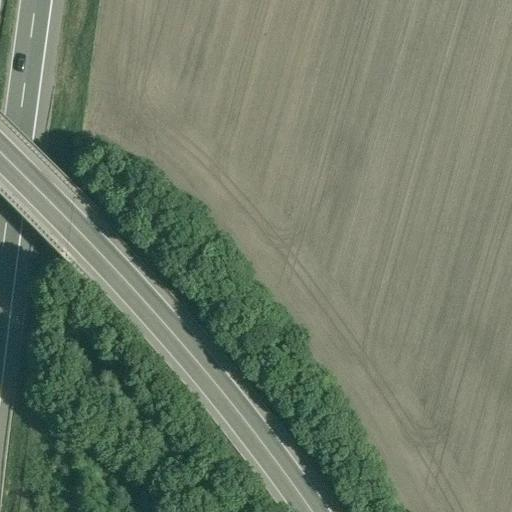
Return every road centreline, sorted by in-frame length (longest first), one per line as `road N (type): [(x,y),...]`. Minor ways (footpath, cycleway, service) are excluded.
road 1 (secondary): [(0,157),(168,333),(309,511)]
road 2 (motorway): [(0,347),(45,0)]
